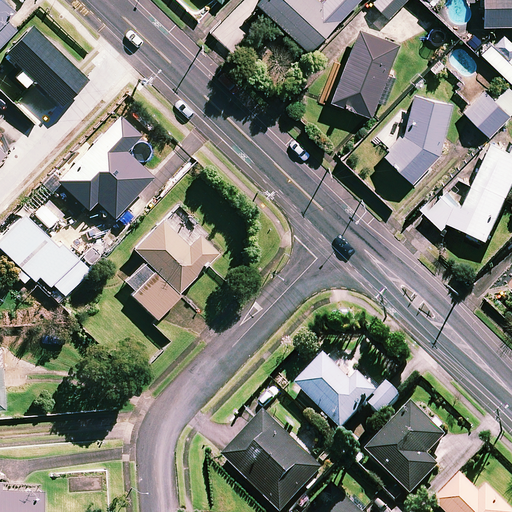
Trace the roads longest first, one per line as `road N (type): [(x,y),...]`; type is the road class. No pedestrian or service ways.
road 1 (residential): [(346,227),(186,392),(164,425),(163,511)]
road 2 (tertiary): [(106,0),(346,227)]
road 3 (tertiary): [(346,227),(511,391)]
